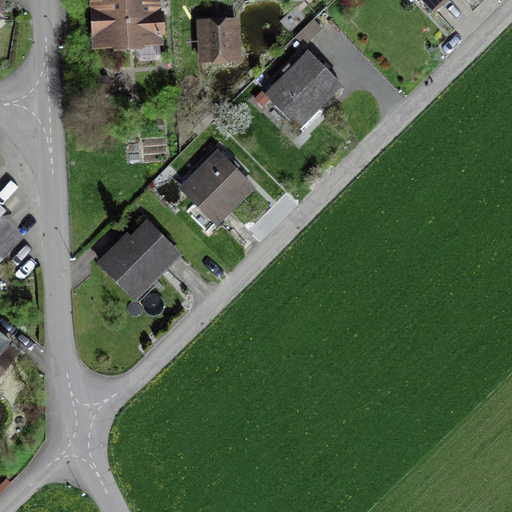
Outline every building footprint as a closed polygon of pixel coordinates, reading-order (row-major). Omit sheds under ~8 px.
[(157,50),(154,0),(87,0),(91,54),(157,50)] [(447,0),(417,0),(432,15),(447,0)] [(234,23),(196,25),(198,69),(237,67),(234,23)] [(336,89),(304,58),(263,101),(295,131),(336,89)] [(250,194),(213,156),(175,193),(212,231),(250,194)] [(0,225),(0,252),(14,238),(0,225)] [(132,302),(176,257),(143,226),(127,243),(122,239),(96,267),(132,302)] [(0,368),(11,354),(0,345),(0,368)]
